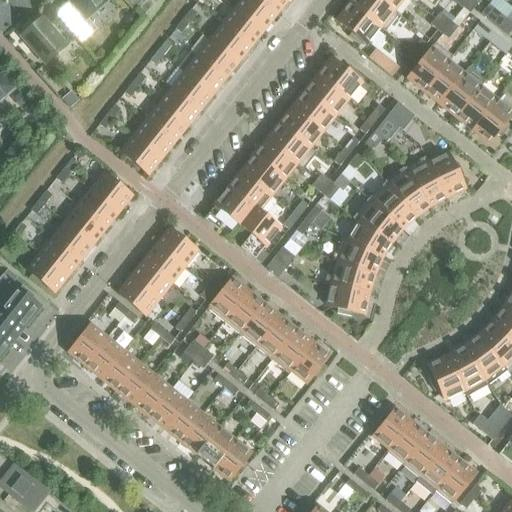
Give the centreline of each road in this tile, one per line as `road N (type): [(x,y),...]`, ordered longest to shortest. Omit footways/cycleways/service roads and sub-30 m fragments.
road 1 (residential): [(325,0),(161,198),(31,373),(201,511)]
road 2 (residential): [(257,511),(358,383)]
